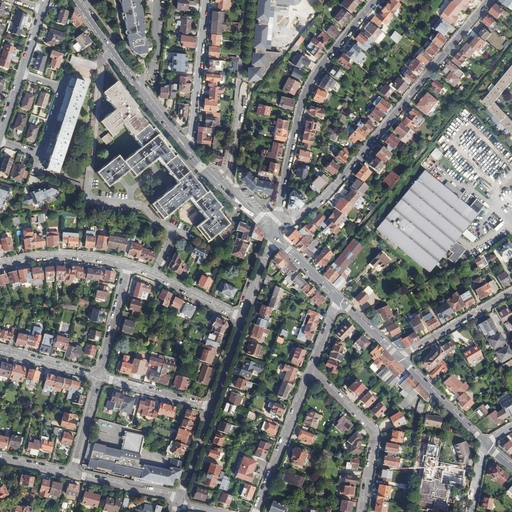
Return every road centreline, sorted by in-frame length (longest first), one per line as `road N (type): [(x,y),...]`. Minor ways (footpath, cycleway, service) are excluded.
road 1 (residential): [(275,220),(293,219),(325,197),(488,0)]
road 2 (residential): [(164,248),(171,230),(150,209),(90,195),(102,62),(111,49)]
road 3 (residential): [(375,0),(303,97),(275,220)]
road 4 (tertiary): [(219,182),(111,49)]
road 5 (residential): [(311,369),(375,434),(362,511)]
road 6 (residential): [(311,369),(256,511)]
road 7 (residential): [(0,267),(54,257),(129,266)]
road 8 (residential): [(511,292),(398,357)]
road 9 (residential): [(129,266),(242,318)]
road 10 (tertiary): [(485,442),(398,357)]
